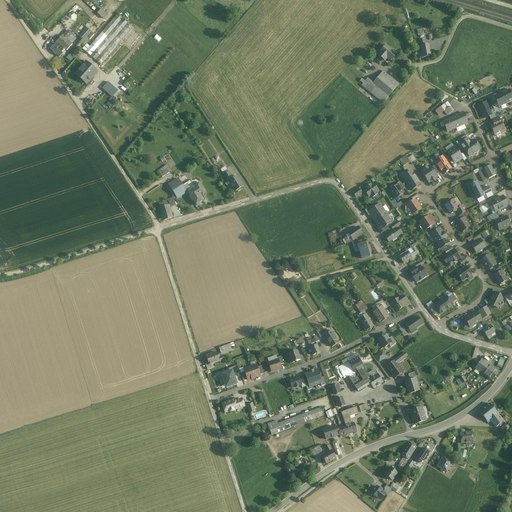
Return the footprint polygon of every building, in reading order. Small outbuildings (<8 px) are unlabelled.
[(158,18),(136,0),(131,0),(128,4),(153,24),(158,18)] [(164,10),(151,0),(138,0),(159,17),(164,10)] [(170,3),(166,0),(153,0),(165,10),(170,3)] [(219,41),(177,4),(170,12),(213,48),(219,41)] [(152,25),(127,5),(122,11),(146,31),(152,25)] [(144,35),(118,13),(87,50),(113,72),(144,35)] [(95,34),(88,27),(81,36),(83,38),(80,42),(84,47),(95,34)] [(65,36),(64,37),(62,36),(61,37),(60,37),(56,42),(57,42),(67,51),(72,44),(67,40),(71,34),(68,31),(67,31),(66,33),(64,35),(65,36)] [(67,51),(57,42),(53,46),(50,49),(59,57),(66,50),(66,51),(67,51)] [(420,46),(421,52),(419,53),(420,59),(430,57),(428,44),(425,45),(420,46)] [(396,56),(386,47),(378,56),(384,62),(387,59),(391,62),(396,56)] [(99,71),(86,60),(75,74),(88,84),(99,71)] [(389,77),(383,73),(373,85),(374,85),(389,98),(399,86),(395,83),(389,77)] [(389,98),(374,85),(373,85),(368,80),(365,83),(362,80),(360,82),(364,85),(362,87),(383,105),(389,98)] [(121,91),(109,81),(103,88),(115,98),(121,91)] [(511,94),(510,90),(493,97),(498,108),(511,101),(511,94)] [(107,104),(110,107),(115,100),(111,98),(107,104)] [(447,102),(441,107),(444,111),(450,107),(447,102)] [(486,102),(478,105),(484,119),(492,115),(486,102)] [(441,107),(435,111),(438,116),(444,111),(441,107)] [(444,111),(444,112),(447,116),(453,111),(450,107),(444,111)] [(463,113),(443,122),(447,132),(468,123),(463,113)] [(500,121),(493,124),(494,125),(491,126),(491,127),(493,131),(494,131),(495,134),(497,137),(501,135),(500,134),(500,133),(506,130),(501,120),(500,121)] [(467,139),(460,144),(464,149),(467,147),(466,146),(470,143),(467,139)] [(470,143),(466,146),(467,147),(472,154),(480,149),(474,140),(470,143)] [(455,147),(447,152),(452,160),(454,163),(455,163),(462,158),(460,155),(455,147)] [(405,156),(399,160),(403,167),(410,162),(405,156)] [(446,161),(443,157),(442,157),(441,158),(441,157),(439,157),(436,159),(436,161),(435,162),(438,166),(443,174),(446,172),(446,173),(446,172),(448,171),(448,170),(451,169),(446,161)] [(491,165),(483,170),(478,172),(483,182),(488,180),(496,176),(491,165)] [(430,166),(427,168),(426,167),(423,169),(424,170),(421,172),(428,183),(431,181),(432,182),(432,181),(434,179),(434,180),(435,180),(434,179),(437,177),(436,176),(431,168),(430,166)] [(411,171),(402,178),(403,177),(407,184),(416,178),(411,171)] [(237,176),(233,179),(231,175),(226,178),(228,182),(229,182),(235,192),(243,186),(237,176)] [(185,176),(178,180),(182,186),(189,182),(185,176)] [(416,178),(407,184),(411,190),(411,191),(420,184),(416,178)] [(178,180),(178,179),(169,186),(177,198),(186,192),(182,186),(178,180)] [(489,187),(481,191),(475,180),(467,184),(473,196),(475,195),(477,199),(492,192),(489,187)] [(182,186),(186,192),(187,194),(196,188),(194,186),(191,181),(182,186)] [(196,188),(187,194),(195,206),(203,200),(200,194),(204,191),(200,183),(194,186),(196,188)] [(373,184),(371,186),(371,185),(367,187),(368,188),(364,191),(369,197),(371,196),(372,198),(377,194),(376,192),(378,191),(373,184)] [(398,185),(390,190),(395,199),(397,202),(401,199),(399,196),(403,193),(402,191),(398,185)] [(503,197),(492,202),(496,212),(507,206),(503,197)] [(395,208),(403,203),(401,200),(396,203),(394,199),(390,201),(395,208)] [(410,204),(406,206),(407,207),(408,209),(407,210),(409,212),(410,212),(411,213),(411,212),(412,212),(413,212),(414,213),(415,213),(416,214),(418,213),(418,211),(421,209),(419,206),(419,205),(417,202),(416,202),(415,200),(410,204)] [(453,200),(450,202),(448,202),(446,203),(446,204),(446,205),(447,207),(447,208),(446,209),(450,214),(456,210),(459,208),(458,207),(453,200)] [(374,208),(368,212),(370,215),(374,221),(386,213),(380,204),(374,208)] [(372,205),(365,211),(368,216),(370,215),(368,212),(374,208),(372,205)] [(466,212),(461,205),(458,207),(459,208),(456,210),(460,216),(463,214),(466,212)] [(169,206),(159,208),(163,221),(172,218),(169,206)] [(386,213),(374,221),(378,227),(380,230),(386,226),(392,222),(386,213)] [(429,216),(419,223),(420,225),(418,226),(421,230),(423,229),(424,231),(431,227),(434,224),(432,221),(434,220),(432,217),(430,218),(429,216)] [(500,219),(495,221),(499,231),(510,226),(506,216),(500,219)] [(458,221),(456,223),(462,232),(470,227),(464,218),(463,218),(458,221)] [(357,227),(348,234),(350,237),(345,240),(347,243),(362,233),(357,227)] [(398,228),(385,237),(389,243),(392,240),(393,242),(396,239),(395,238),(402,234),(398,228)] [(433,229),(426,234),(428,237),(431,235),(435,232),(433,229)] [(435,232),(431,235),(435,242),(445,235),(443,233),(440,229),(435,232)] [(445,235),(435,242),(440,249),(445,246),(449,243),(446,238),(447,238),(445,235)] [(475,243),(471,246),(476,253),(485,247),(481,242),(480,240),(475,243)] [(362,244),(358,246),(362,259),(371,256),(370,253),(371,252),(369,247),(368,247),(367,243),(362,244)] [(447,248),(444,251),(447,255),(453,251),(450,246),(447,248)] [(409,250),(399,257),(403,264),(412,258),(409,254),(411,252),(409,250)] [(455,251),(453,250),(453,251),(447,255),(446,256),(445,257),(446,259),(449,263),(448,264),(448,266),(449,267),(451,267),(452,266),(452,265),(452,264),(459,259),(459,258),(459,256),(458,256),(457,256),(457,255),(457,254),(456,254),(455,253),(455,252),(455,251)] [(487,251),(480,256),(482,259),(489,255),(490,254),(487,251)] [(482,259),(481,260),(488,270),(496,265),(493,261),(494,261),(492,258),(491,258),(489,255),(482,259)] [(421,266),(416,269),(417,271),(411,274),(412,276),(416,283),(419,281),(422,279),(421,277),(425,275),(422,272),(424,271),(421,266)] [(465,267),(461,270),(461,269),(456,273),(459,277),(459,278),(460,278),(461,277),(463,279),(466,278),(467,279),(472,276),(465,267)] [(502,271),(495,275),(494,276),(499,285),(507,280),(502,271)] [(398,298),(391,303),(397,312),(404,307),(402,304),(404,303),(407,301),(401,292),(398,294),(400,298),(399,299),(398,298)] [(498,297),(493,295),(489,304),(498,309),(499,305),(500,306),(502,306),(502,304),(502,303),(501,302),(502,299),(499,294),(498,297)] [(453,295),(447,298),(451,304),(457,300),(453,295)] [(447,298),(446,297),(440,301),(447,310),(452,306),(451,304),(447,298)] [(386,301),(384,303),(382,300),(378,303),(380,306),(380,305),(383,310),(389,306),(386,301)] [(447,310),(440,301),(434,305),(436,307),(439,312),(441,314),(447,310)] [(364,305),(358,309),(361,313),(367,309),(364,305)] [(380,306),(372,311),(380,323),(388,317),(383,310),(380,305),(380,306)] [(491,314),(486,306),(478,311),(482,319),(491,314)] [(436,307),(430,310),(434,316),(439,312),(436,307)] [(476,312),(471,315),(470,314),(468,316),(468,317),(464,319),(466,322),(465,322),(467,325),(468,325),(470,328),(482,320),(476,312)] [(366,314),(358,319),(366,331),(374,326),(366,314)] [(417,317),(406,325),(409,329),(413,326),(415,329),(422,324),(417,317)] [(490,325),(482,330),(486,337),(488,340),(492,337),(491,335),(494,333),(490,325)] [(333,335),(330,331),(329,332),(329,333),(324,336),(324,338),(325,339),(326,339),(332,347),(339,343),(337,341),(339,340),(337,337),(335,338),(333,335)] [(388,339),(385,335),(378,340),(384,348),(389,344),(391,343),(388,339)] [(317,345),(310,347),(313,355),(317,354),(320,353),(317,345)] [(375,357),(380,363),(388,356),(383,350),(375,357)] [(297,351),(289,354),(292,362),(295,361),(300,360),(297,351)] [(216,353),(206,356),(209,365),(213,364),(219,362),(225,360),(224,356),(218,358),(216,353)] [(404,353),(395,360),(397,364),(407,356),(404,353)] [(357,357),(355,354),(347,359),(349,362),(354,373),(361,369),(365,376),(368,374),(364,367),(363,368),(358,357),(357,357)] [(276,356),(267,359),(269,363),(268,363),(271,372),(275,371),(281,369),(280,365),(278,360),(277,358),(276,356)] [(395,360),(386,366),(395,378),(403,372),(399,366),(397,364),(395,360)] [(498,372),(482,360),(475,369),(476,369),(474,372),(478,375),(480,372),(492,381),(498,372)] [(343,365),(338,368),(343,377),(344,379),(347,377),(348,377),(354,373),(349,362),(343,365)] [(257,368),(256,365),(250,367),(254,378),(258,377),(257,376),(260,375),(257,368)] [(232,371),(233,375),(240,372),(238,366),(228,369),(229,372),(232,371)] [(250,367),(244,369),(245,372),(247,380),(250,379),(250,380),(254,378),(250,367)] [(354,373),(348,377),(354,387),(358,392),(359,392),(363,390),(363,389),(365,388),(365,387),(370,384),(368,380),(376,374),(374,370),(368,374),(365,376),(361,369),(354,373)] [(313,371),(310,372),(310,373),(305,374),(310,387),(322,383),(317,370),(313,372),(313,371)] [(224,383),(226,387),(229,386),(232,385),(234,385),(236,384),(233,375),(232,371),(229,372),(225,373),(221,375),(224,383)] [(376,374),(368,380),(370,384),(374,389),(383,383),(377,374),(376,374)] [(300,381),(298,377),(289,380),(292,388),(295,387),(295,388),(299,387),(298,386),(300,385),(300,384),(301,384),(301,385),(300,381),(300,382),(300,381),(300,382),(300,381)] [(415,379),(406,382),(410,394),(419,391),(415,379)] [(337,385),(331,388),(334,395),(340,393),(337,385)] [(342,398),(336,400),(338,407),(345,405),(342,398)] [(242,399),(235,402),(237,408),(243,406),(244,406),(242,399)] [(234,400),(230,401),(230,402),(227,403),(222,404),(225,413),(229,411),(229,412),(234,410),(237,408),(235,402),(234,400)] [(252,403),(246,405),(249,414),(255,412),(252,403)] [(489,403),(479,411),(487,421),(489,419),(497,412),(489,403)] [(366,404),(359,407),(361,412),(368,410),(366,404)] [(278,424),(281,432),(324,416),(321,408),(278,424)] [(347,417),(349,417),(358,414),(356,408),(341,413),(343,419),(347,418),(347,417)] [(413,411),(410,412),(412,418),(423,414),(421,408),(413,411)] [(497,412),(489,419),(492,422),(491,423),(492,424),(493,424),(495,426),(503,420),(497,412)] [(341,424),(344,423),(343,419),(341,413),(336,415),(339,424),(341,424)] [(423,414),(412,418),(414,424),(426,420),(423,414)] [(344,423),(348,434),(357,432),(354,423),(349,425),(348,423),(351,422),(349,417),(347,417),(347,418),(343,419),(344,423)] [(276,421),(268,424),(271,435),(281,432),(278,424),(276,421)] [(340,437),(348,434),(344,423),(341,424),(342,427),(337,429),(340,437)] [(506,423),(499,428),(502,432),(509,427),(506,423)] [(323,430),(326,440),(335,437),(332,430),(333,429),(332,428),(331,428),(323,430)] [(473,431),(461,433),(463,443),(464,446),(468,446),(467,442),(474,441),(473,431)] [(416,447),(408,443),(401,455),(403,457),(408,460),(416,447)] [(336,458),(329,445),(324,448),(327,453),(322,456),(324,460),(322,461),(324,464),(326,463),(326,464),(336,458)] [(429,452),(422,449),(418,456),(415,460),(420,463),(422,460),(424,461),(429,452)] [(408,460),(403,457),(400,462),(406,466),(409,460),(408,460)] [(453,463),(443,457),(437,467),(446,473),(453,463)] [(414,463),(409,460),(406,466),(405,467),(410,470),(414,463)] [(397,473),(390,468),(384,475),(392,481),(397,473)] [(379,488),(376,486),(374,490),(371,493),(372,494),(377,498),(377,497),(379,495),(383,498),(385,495),(385,494),(383,492),(382,492),(382,491),(383,490),(382,489),(380,487),(379,487),(379,488)] [(387,496),(391,489),(386,486),(384,489),(385,489),(383,492),(385,494),(385,495),(387,496)]
